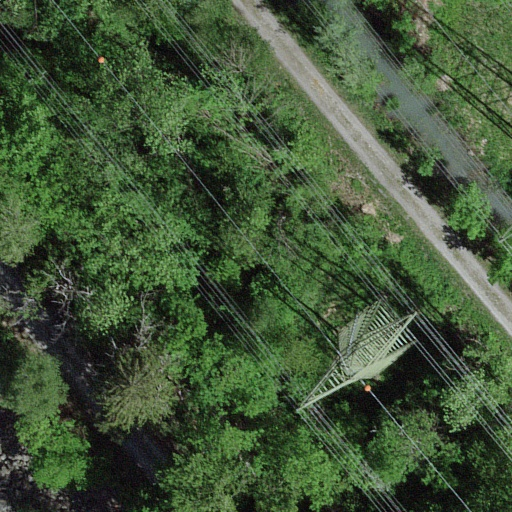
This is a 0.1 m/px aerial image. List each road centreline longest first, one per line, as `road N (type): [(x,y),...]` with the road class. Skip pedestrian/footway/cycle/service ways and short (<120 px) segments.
road 1 (track): [(245,0),(511,321)]
road 2 (track): [(197,511),(0,272)]
